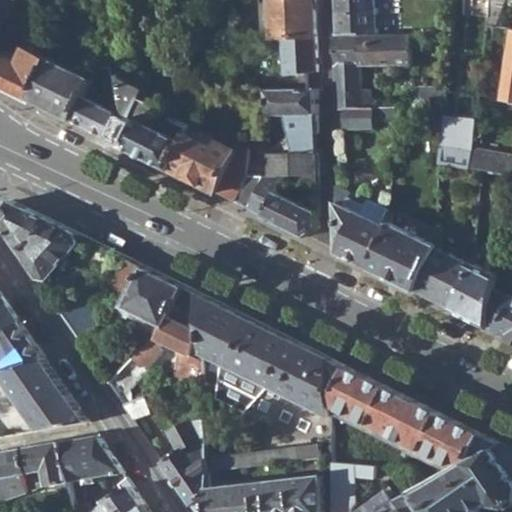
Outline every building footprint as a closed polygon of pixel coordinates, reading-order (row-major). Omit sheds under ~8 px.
[(0,0),(0,9),(8,14),(14,0),(0,0)] [(271,0),(272,38),(283,37),(316,36),(315,0),(271,0)] [(335,0),(336,13),(337,35),(377,35),(375,0),(335,0)] [(486,26),(494,27),(501,7),(490,5),(486,26)] [(337,35),(338,109),(346,109),(374,108),(373,90),(362,90),(361,65),(412,64),(413,35),(377,35),(337,35)] [(276,89),(276,90),(307,90),(307,89),(308,73),(317,74),(316,36),(283,37),(285,75),(276,76),(276,89)] [(0,83),(30,98),(49,58),(25,47),(19,58),(0,47),(0,83)] [(30,98),(71,119),(86,90),(91,79),(89,77),(49,58),(30,98)] [(173,169),(187,142),(153,126),(160,109),(161,108),(142,99),(145,91),(119,77),(122,113),(125,114),(125,113),(128,114),(130,117),(130,118),(133,119),(120,143),(173,169)] [(269,90),(269,114),(318,115),(317,90),(307,89),(307,90),(276,90),(276,89),(269,90)] [(71,119),(116,141),(117,137),(117,114),(115,99),(109,109),(88,99),(91,93),(86,90),(71,119)] [(346,109),(345,127),(374,127),(375,108),(374,108),(346,109)] [(187,121),(160,109),(153,126),(187,142),(191,135),(195,125),(187,121)] [(173,169),(236,201),(246,179),(247,176),(249,161),(251,145),(240,141),(236,148),(222,142),(218,149),(191,135),(187,142),(173,169)] [(285,144),(285,149),(285,153),(318,155),(318,138),(307,138),(306,145),(285,144)] [(441,163),(470,168),(471,153),(472,150),(443,145),(441,163)] [(270,167),(249,161),(247,176),(263,176),(277,175),(294,175),(319,175),(318,155),(285,153),(285,149),(281,149),(281,153),(276,153),(276,148),(276,147),(268,147),(267,154),(271,154),(270,167)] [(482,171),(492,172),(494,157),(471,153),(470,168),(482,171)] [(492,172),(511,175),(511,158),(495,155),(494,157),(492,172)] [(276,193),(277,175),(263,176),(248,207),(307,235),(320,228),(319,213),(276,193)] [(256,185),(246,179),(236,201),(246,206),(256,185)] [(339,185),(339,202),(349,207),(351,202),(351,201),(355,193),(339,185)] [(370,199),(362,214),(390,227),(393,222),(393,209),(370,199)] [(0,219),(40,278),(48,280),(80,243),(79,235),(11,201),(5,208),(0,213),(0,219)] [(362,214),(349,207),(339,202),(339,252),(372,268),(390,227),(362,214)] [(372,268),(417,290),(438,248),(438,245),(393,222),(390,227),(372,268)] [(417,290),(458,310),(473,278),(474,265),(438,248),(417,290)] [(113,287),(131,296),(145,267),(127,258),(113,287)] [(458,310),(491,327),(499,277),(499,275),(474,263),(474,265),(473,278),(458,310)] [(126,306),(164,325),(169,315),(201,330),(198,293),(145,267),(131,296),(126,306)] [(491,327),(511,337),(511,297),(503,292),(509,289),(511,282),(511,281),(499,277),(491,327)] [(0,336),(20,321),(0,290),(0,336)] [(61,308),(82,339),(108,320),(84,292),(61,308)] [(205,418),(208,455),(323,442),(333,441),(333,433),(333,406),(332,360),(198,293),(201,330),(203,372),(205,418)] [(110,381),(123,399),(164,351),(159,348),(164,343),(184,351),(183,381),(203,372),(201,330),(169,315),(164,325),(162,331),(110,381)] [(0,351),(0,370),(45,357),(20,321),(0,336),(0,345),(3,349),(0,351)] [(0,376),(36,431),(59,427),(89,422),(45,357),(0,370),(0,376)] [(332,360),(333,406),(458,467),(502,444),(332,360)] [(126,404),(137,419),(153,412),(147,395),(126,404)] [(165,461),(199,511),(210,511),(210,487),(209,469),(208,455),(205,418),(195,420),(173,431),(182,448),(165,461)] [(333,461),(343,462),(341,449),(345,449),(345,434),(333,433),(333,441),(333,461)] [(71,489),(75,511),(91,511),(91,509),(90,501),(81,502),(77,479),(124,472),(98,435),(63,440),(71,489)] [(58,484),(60,491),(71,489),(63,440),(62,441),(22,448),(27,473),(45,470),(48,485),(58,484)] [(208,455),(209,469),(323,456),(323,442),(208,455)] [(400,511),(475,511),(491,501),(495,505),(508,507),(511,504),(511,448),(502,444),(458,467),(448,472),(424,484),(393,500),(400,511)] [(22,448),(0,451),(0,477),(0,478),(3,494),(23,489),(20,474),(24,474),(27,473),(22,448)] [(348,462),(388,467),(387,458),(348,454),(348,462)] [(388,489),(386,490),(393,500),(424,484),(415,470),(388,467),(348,462),(343,462),(333,461),(334,511),(346,511),(357,499),(357,482),(367,482),(367,476),(374,476),(404,478),(405,483),(388,489)] [(323,511),(322,476),(210,487),(210,511),(323,511)] [(118,484),(124,492),(134,486),(127,478),(118,484)] [(105,503),(111,511),(150,511),(134,486),(124,492),(105,503)] [(397,511),(400,511),(393,500),(386,490),(355,511),(397,511)]
